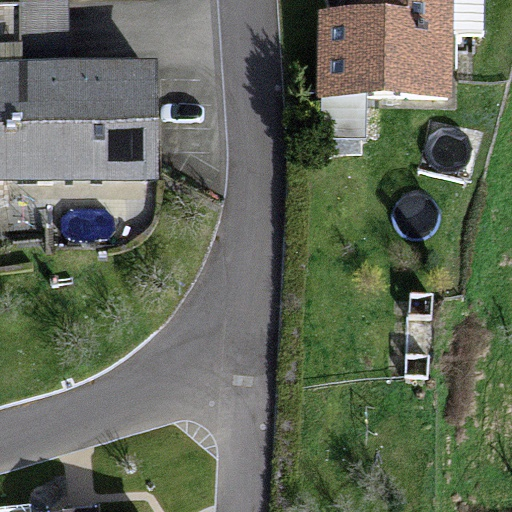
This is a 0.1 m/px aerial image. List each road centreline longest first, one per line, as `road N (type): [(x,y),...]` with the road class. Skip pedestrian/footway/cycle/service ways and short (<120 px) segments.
road 1 (residential): [(238,0),(231,372)]
road 2 (residential): [(0,436),(148,384),(231,372)]
road 3 (residential): [(231,372),(232,511)]
